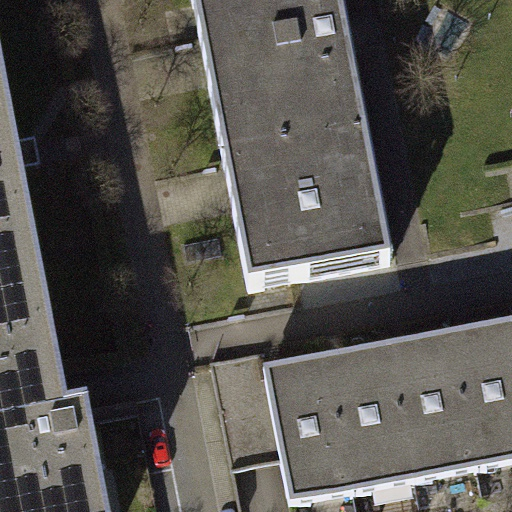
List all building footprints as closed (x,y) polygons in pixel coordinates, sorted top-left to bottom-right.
[(197,0),(253,292),(396,265),(364,100),(343,104),(334,56),(356,52),(350,23),(330,27),(324,0),(197,0)] [(0,511),(100,511),(81,409),(63,412),(59,391),(0,80),(0,511)] [(511,319),(451,331),(478,469),(511,461),(511,319)] [(451,331),(389,343),(416,481),(478,469),(451,331)] [(389,343),(326,356),(353,493),(416,481),(389,343)] [(326,356),(264,368),(291,505),(294,504),(353,493),(326,356)]
